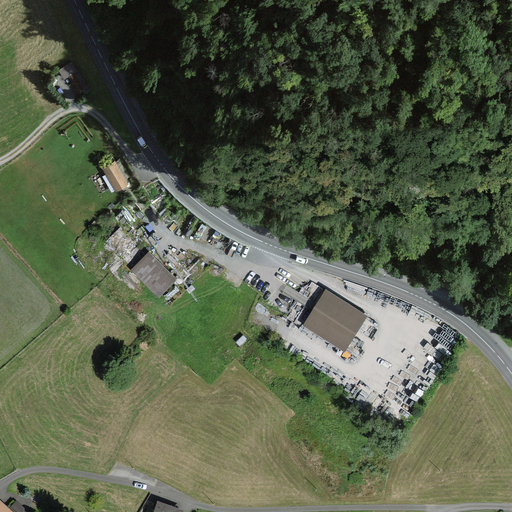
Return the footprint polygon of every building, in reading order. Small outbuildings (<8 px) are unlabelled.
[(90,89),(72,60),(58,68),(64,77),(67,75),(77,90),(80,88),(83,93),(90,89)] [(129,180),(114,156),(101,165),(115,188),(129,180)] [(176,281),(119,224),(101,242),(157,299),(176,281)] [(446,284),(446,283),(454,287),(456,282),(449,278),(449,277),(435,270),(432,277),(446,284)] [(366,315),(324,289),(301,325),(342,352),(366,315)] [(19,511),(10,503),(0,493),(0,511),(19,511)] [(18,499),(10,503),(19,511),(27,508),(18,499)] [(183,511),(156,500),(150,511),(183,511)]
